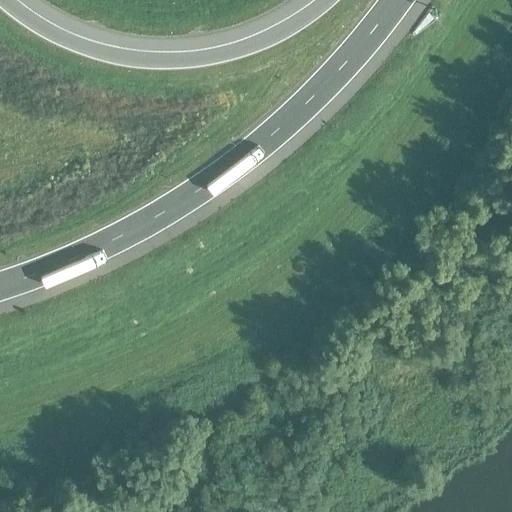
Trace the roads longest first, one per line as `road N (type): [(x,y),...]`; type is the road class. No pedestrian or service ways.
road 1 (motorway): [(0,289),(130,233),(212,184),(282,125),(395,0)]
road 2 (motorway): [(323,0),(270,40),(212,58),(156,62),(102,52),(2,0)]
